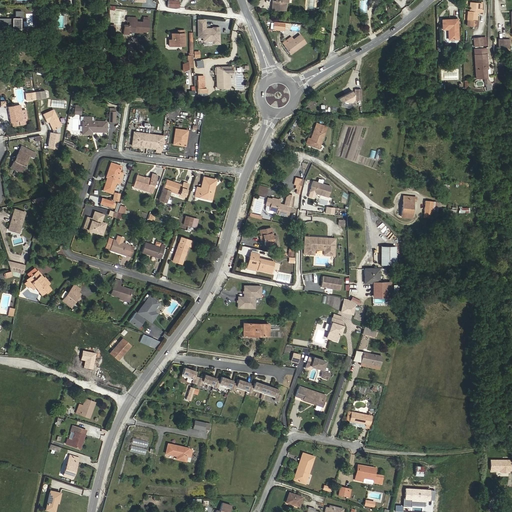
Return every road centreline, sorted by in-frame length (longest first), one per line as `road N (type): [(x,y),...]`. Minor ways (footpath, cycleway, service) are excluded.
road 1 (residential): [(202,297),(72,255),(67,246),(98,157),(104,151),(246,174)]
road 2 (secondary): [(160,357),(117,422),(92,511)]
road 3 (track): [(352,444),(419,453),(511,437)]
road 4 (secondary): [(428,0),(379,41),(295,86)]
road 5 (residential): [(391,209),(324,162),(261,142)]
road 6 (residential): [(258,511),(289,439),(352,444)]
road 7 (secondary): [(246,174),(202,297)]
road 8 (residential): [(285,373),(160,357)]
